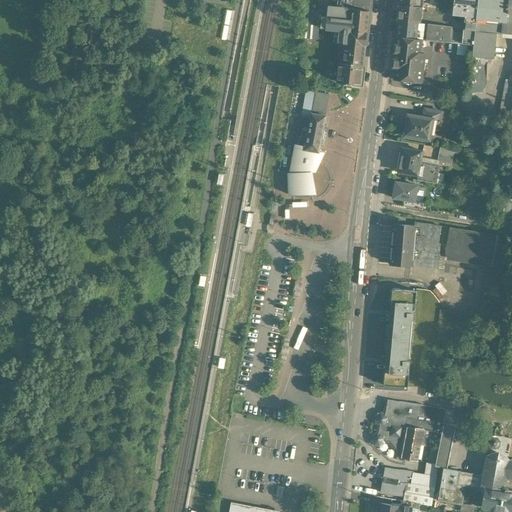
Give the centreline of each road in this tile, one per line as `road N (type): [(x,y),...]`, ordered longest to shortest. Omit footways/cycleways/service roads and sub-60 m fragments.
road 1 (track): [(150,511),(238,0)]
road 2 (secondary): [(386,0),(335,511)]
